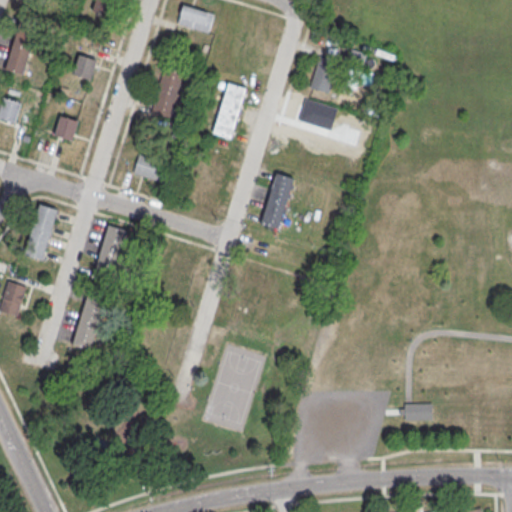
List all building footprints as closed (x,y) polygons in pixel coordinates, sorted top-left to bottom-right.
[(98,17),(112,9),(107,0),(104,2),(103,0),(94,0),(90,3),(98,17)] [(209,32),(214,13),(182,4),(176,23),(209,32)] [(21,20),(39,25),(24,76),(6,70),(21,20)] [(96,59),(76,53),(70,73),(91,79),(96,59)] [(150,110),(168,117),(186,73),(168,66),(150,110)] [(230,138),(246,87),(227,81),(211,132),(230,138)] [(0,112),(0,118),(15,123),(21,102),(5,98),(0,112)] [(53,135),(72,140),(78,119),(59,114),(53,135)] [(224,155),(205,150),(193,202),(212,206),(224,155)] [(132,172),(161,181),(167,163),(137,154),(132,172)] [(260,223),(279,228),(293,177),(274,171),(260,223)] [(424,326),(426,315),(437,284),(428,280),(425,262),(435,260),(434,255),(422,253),(439,217),(423,209),(421,192),(413,188),(395,191),(392,190),(378,192),(375,214),(364,216),(362,232),(374,238),(376,251),(386,256),(376,277),(377,283),(367,285),(370,303),(379,308),(382,326),(389,329),(406,326),(411,329),(424,326)] [(58,208),(39,203),(24,254),(43,259),(58,208)] [(511,332),(491,333),(491,206),(448,206),(449,255),(450,255),(450,324),(439,324),(440,340),(360,341),(360,377),(413,377),(413,387),(418,388),(468,388),(468,395),(482,395),(481,377),(511,376),(511,332)] [(125,229),(107,224),(95,265),(112,271),(125,229)] [(264,271),(245,266),(231,318),(250,323),(264,271)] [(23,283),(3,283),(3,313),(23,313),(23,283)] [(71,344),(89,349),(105,299),(86,293),(71,344)] [(90,448),(97,438),(108,444),(101,455),(90,448)]
